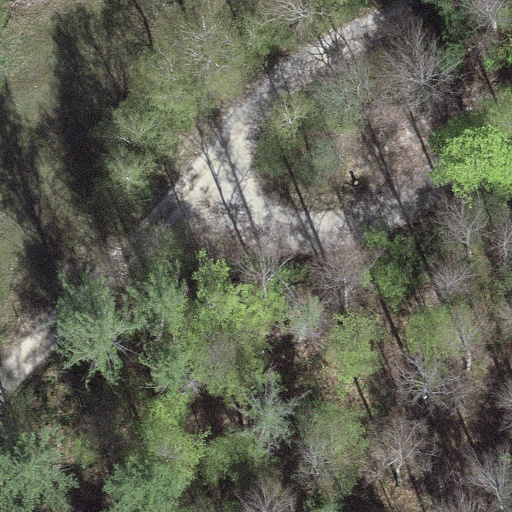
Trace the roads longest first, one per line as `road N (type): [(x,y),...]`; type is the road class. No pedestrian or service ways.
road 1 (track): [(0,385),(281,86),(437,0)]
road 2 (track): [(166,211),(289,229),(347,221),(394,204),(511,108)]
